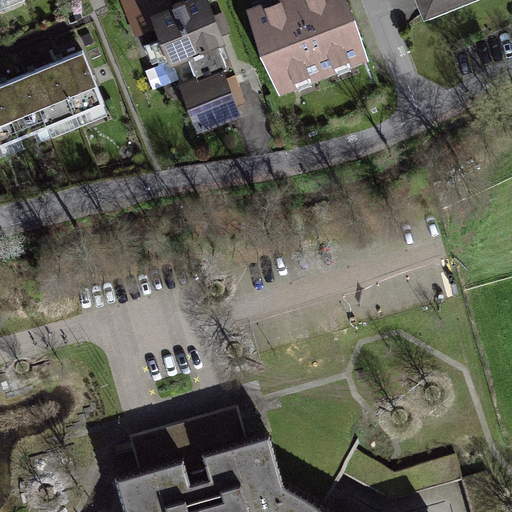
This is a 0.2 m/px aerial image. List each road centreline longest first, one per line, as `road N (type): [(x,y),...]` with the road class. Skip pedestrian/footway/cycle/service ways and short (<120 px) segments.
road 1 (residential): [(0,214),(299,162),(375,139),(420,114)]
road 2 (residential): [(420,114),(376,0)]
